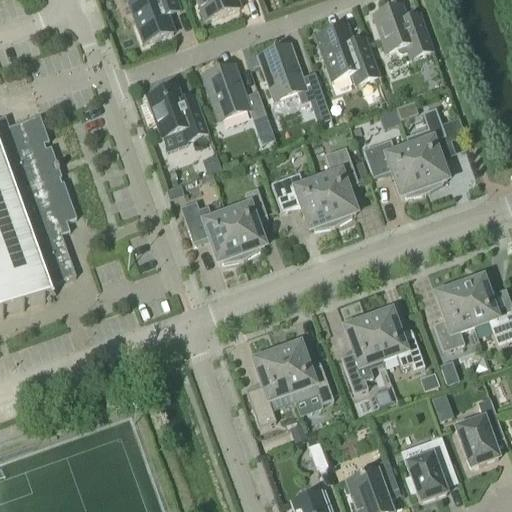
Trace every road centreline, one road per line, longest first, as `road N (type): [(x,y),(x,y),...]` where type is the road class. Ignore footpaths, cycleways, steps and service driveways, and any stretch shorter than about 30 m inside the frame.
road 1 (residential): [(252,511),(196,369),(194,328),(511,209)]
road 2 (residential): [(109,91),(362,0)]
